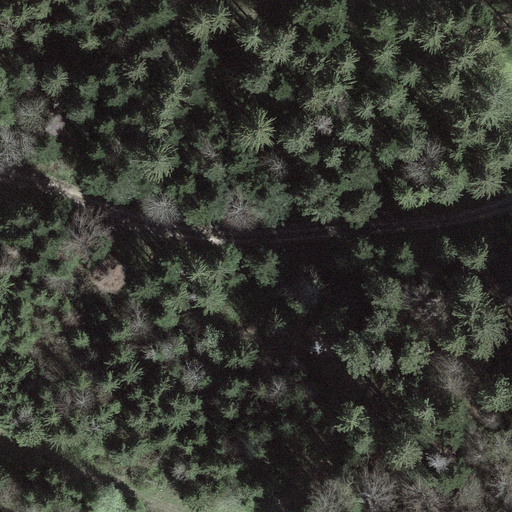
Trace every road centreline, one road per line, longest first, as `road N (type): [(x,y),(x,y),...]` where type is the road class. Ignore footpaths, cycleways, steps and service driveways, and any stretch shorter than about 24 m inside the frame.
road 1 (track): [(511,196),(375,233),(230,240),(146,227),(48,183),(0,178)]
road 2 (track): [(0,440),(168,511)]
